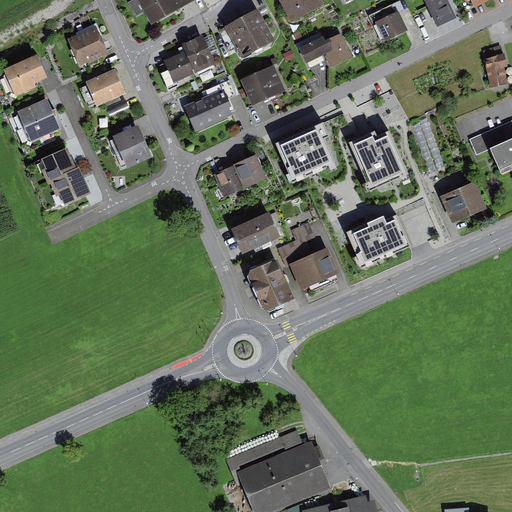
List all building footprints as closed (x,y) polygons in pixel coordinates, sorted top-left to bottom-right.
[(145,0),(157,21),(193,0),(145,0)] [(321,0),(283,0),(295,21),(324,6),(321,0)] [(445,0),(427,0),(440,26),(455,18),(445,0)] [(471,0),(476,8),(492,0),(471,0)] [(258,16),(229,31),(243,57),(271,43),(258,16)] [(398,16),(379,25),(386,41),(405,32),(398,16)] [(98,29),(72,41),(83,64),(109,52),(98,29)] [(209,33),(185,43),(196,70),(221,59),(209,33)] [(323,41),(302,51),(308,64),(327,55),(332,67),(350,58),(341,39),(325,46),(323,41)] [(184,41),(169,47),(173,59),(163,63),(173,86),(198,75),(196,70),(185,43),(184,41)] [(502,48),(485,51),(492,87),(506,85),(503,68),(506,68),(502,48)] [(38,57),(7,71),(17,93),(48,80),(38,57)] [(276,67),(246,81),(257,104),(286,90),(276,67)] [(117,71),(91,83),(101,104),(127,92),(117,71)] [(235,113),(225,92),(190,108),(201,129),(235,113)] [(49,102),(23,114),(35,141),(61,129),(49,102)] [(511,171),(511,120),(472,137),(479,153),(494,147),(505,174),(511,171)] [(319,124),(277,141),(293,179),(328,165),(329,168),(336,165),(319,124)] [(375,131),(351,142),(371,188),(407,172),(389,131),(377,136),(375,131)] [(136,132),(112,142),(123,166),(128,164),(129,167),(148,159),(136,132)] [(43,162),(51,179),(76,167),(68,150),(43,162)] [(261,154),(215,172),(224,196),(271,178),(261,154)] [(78,171),(76,167),(51,179),(53,183),(56,182),(66,204),(91,192),(81,170),(78,171)] [(477,184),(448,197),(458,220),(487,207),(477,184)] [(268,211),(232,227),(243,250),(278,234),(268,211)] [(384,216),(347,232),(362,267),(410,246),(396,216),(386,220),(384,216)] [(293,266),(305,293),(337,279),(325,252),(293,266)] [(265,308),(272,312),(298,300),(279,260),(254,272),(252,278),(265,308)] [(242,472),(259,511),(329,483),(313,442),(242,472)] [(328,511),(377,511),(375,501),(328,511)]
